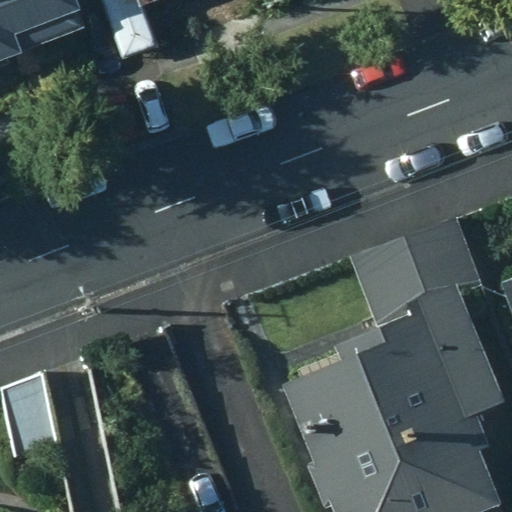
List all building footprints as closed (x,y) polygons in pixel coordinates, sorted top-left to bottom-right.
[(0,0),(0,65),(97,29),(86,0),(0,0)] [(157,49),(138,0),(107,0),(130,59),(157,49)] [(145,0),(150,9),(172,0),(145,0)] [(485,283),(461,216),(356,257),(382,324),(420,309),(423,316),(347,347),(348,352),(300,371),(304,382),(292,388),(322,464),(316,465),(333,507),(339,504),(342,511),(506,511),(504,507),(510,504),(489,449),(498,445),(486,413),(511,404),(511,396),(469,289),(485,283)] [(59,450),(48,373),(5,388),(15,456),(59,450)]
